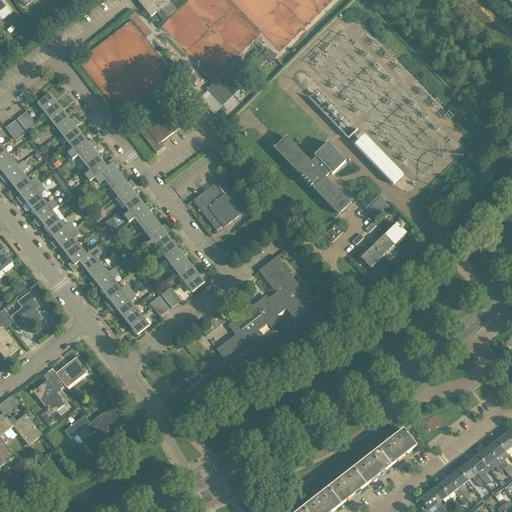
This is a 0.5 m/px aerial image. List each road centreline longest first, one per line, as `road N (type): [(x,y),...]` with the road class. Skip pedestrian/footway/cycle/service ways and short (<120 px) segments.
road 1 (residential): [(119,366),(229,283),(55,60),(0,102)]
road 2 (secondary): [(182,498),(361,402),(496,300)]
road 3 (residential): [(384,505),(511,406)]
road 4 (residential): [(496,300),(439,248),(379,300)]
road 5 (residential): [(119,366),(183,464),(182,498)]
road 6 (residential): [(86,322),(1,213)]
